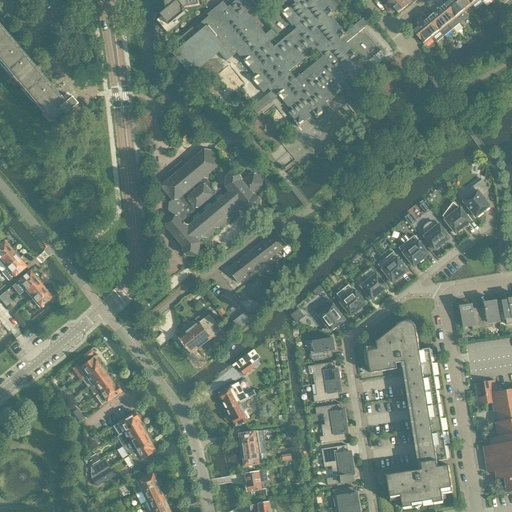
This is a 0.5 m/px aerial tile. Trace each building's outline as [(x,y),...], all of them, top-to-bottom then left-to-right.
[(52,0),(45,0),(47,1),(53,8),(57,5),(52,0)] [(167,11),(161,15),(170,26),(185,14),(185,13),(184,8),(200,6),(198,0),(165,0),(167,11)] [(193,28),(177,41),(183,48),(174,55),(176,58),(171,61),(178,69),(183,65),(189,73),(186,75),(193,83),(200,77),(201,76),(196,71),(219,52),(227,62),(237,53),(238,52),(245,60),(244,61),(248,67),(250,66),(256,73),(254,74),(255,75),(256,73),(258,75),(252,80),(257,85),(258,84),(264,92),(263,93),(269,89),(271,92),(272,93),(274,91),(279,96),(282,100),(284,99),(289,106),(288,107),(288,108),(290,107),(293,110),(289,113),(295,121),(294,122),(298,128),(304,123),(303,122),(310,116),(311,117),(312,117),(311,115),(313,114),(317,119),(323,114),(322,113),(329,107),(330,108),(326,103),(329,100),(330,101),(331,101),(330,99),(337,94),(338,95),(342,92),(344,90),(340,85),(343,82),(344,83),(345,82),(344,81),(347,79),(352,84),(360,78),(361,79),(366,75),(362,69),(360,70),(354,63),(356,62),(355,61),(354,62),(352,60),(358,56),(353,50),(351,51),(345,44),(347,43),(363,30),(369,25),(364,19),(346,34),(342,29),(341,31),(332,20),(333,19),(333,18),(332,19),(330,17),(335,13),(331,8),(329,9),(323,1),(324,0),(323,0),(321,2),(319,0),(311,0),(309,2),(307,3),(304,0),(303,0),(302,0),(295,0),(294,2),(295,4),(289,10),(287,8),(282,13),(286,18),(287,17),(294,25),(292,26),(293,26),(294,25),(297,29),(294,31),(295,33),(291,37),(289,35),(274,48),(270,42),(269,42),(267,43),(263,38),(266,35),(263,31),(261,32),(246,13),(247,12),(252,8),(244,0),(237,0),(228,8),(226,10),(221,4),(224,2),(223,2),(207,15),(209,17),(194,29),(193,28)] [(384,6),(387,10),(398,0),(387,0),(389,2),(384,6)] [(398,0),(387,10),(389,13),(394,9),(398,14),(412,3),(413,4),(417,0),(398,0)] [(448,0),(450,1),(445,5),(460,24),(468,17),(464,12),(453,0),(448,0)] [(453,0),(464,12),(472,6),(467,0),(453,0)] [(467,0),(472,6),(476,11),(484,4),(480,0),(467,0)] [(436,4),(433,7),(452,30),(460,24),(445,5),(440,9),(436,4)] [(434,14),(429,18),(441,32),(444,37),(452,30),(433,7),(430,9),(434,14)] [(420,17),(417,20),(433,38),(437,43),(444,37),(441,32),(429,18),(424,22),(420,17)] [(433,38),(417,20),(414,22),(418,27),(413,31),(424,45),(433,38)] [(0,61),(5,67),(5,68),(12,76),(8,79),(14,86),(18,83),(51,121),(50,122),(50,123),(62,113),(64,116),(71,110),(78,104),(71,97),(65,102),(61,98),(60,98),(58,100),(54,94),(38,76),(40,74),(39,72),(34,68),(33,69),(24,60),(26,58),(22,53),(20,55),(17,50),(0,30),(0,61)] [(277,36),(272,30),(266,35),(263,38),(267,43),(269,42),(270,42),(277,36)] [(360,113),(366,108),(345,82),(344,83),(343,82),(340,85),(344,90),(342,92),(360,113)] [(256,105),(261,111),(279,96),(274,91),(272,93),(271,92),(256,105)] [(256,105),(252,108),(257,114),(261,111),(256,105)] [(366,108),(360,113),(363,117),(370,112),(366,108)] [(256,193),(262,188),(263,182),(257,175),(250,174),(244,180),(242,179),(239,173),(230,172),(226,177),(225,187),(222,190),(215,189),(208,180),(208,179),(209,174),(218,167),(219,160),(211,151),(205,150),(194,159),(194,162),(191,162),(187,165),(185,163),(181,162),(169,172),(169,177),(170,178),(165,183),(163,189),(173,200),(169,203),(169,211),(173,216),(167,222),(166,227),(173,236),(177,236),(177,239),(181,244),(184,245),(184,252),(187,256),(196,257),(200,254),(201,243),(198,240),(202,236),(203,238),(208,238),(215,233),(215,228),(220,228),(227,223),(227,218),(232,218),(238,213),(239,208),(238,206),(242,205),(242,206),(242,207),(245,210),(255,211),(260,208),(261,200),(256,195),(256,193)] [(477,184),(460,198),(476,218),(491,207),(481,195),(490,189),(487,185),(488,185),(482,166),(472,169),(473,171),(476,180),(477,184)] [(426,202),(420,206),(426,214),(432,210),(426,202)] [(443,217),(446,220),(445,221),(456,234),(471,222),(461,208),(460,209),(453,203),(443,217)] [(406,221),(402,225),(407,232),(412,228),(406,221)] [(425,236),(424,237),(435,251),(450,238),(440,225),(439,226),(438,225),(438,224),(436,224),(436,223),(435,223),(431,222),(430,223),(428,223),(425,226),(424,228),(423,232),(423,233),(424,234),(424,235),(425,236)] [(228,270),(239,284),(288,246),(276,232),(228,270)] [(403,245),(399,249),(414,267),(430,255),(415,236),(410,240),(406,235),(400,240),(403,245)] [(0,259),(11,250),(4,242),(0,244),(0,259)] [(0,259),(0,261),(6,269),(20,257),(16,252),(14,254),(11,250),(0,259)] [(378,265),(393,284),(409,272),(394,253),(378,265)] [(20,257),(6,269),(2,273),(9,281),(26,267),(22,264),(24,262),(20,257)] [(372,268),(361,276),(366,283),(361,287),(372,300),(388,288),(372,268)] [(30,272),(12,287),(19,295),(24,291),(38,279),(34,274),(32,276),(30,272)] [(248,285),(250,297),(261,301),(270,294),(268,282),(257,278),(248,285)] [(38,279),(24,291),(32,299),(44,289),(41,286),(43,284),(38,279)] [(337,295),(342,302),(340,303),(351,317),(367,304),(356,291),(354,292),(349,286),(337,295)] [(44,289),(32,299),(39,308),(51,298),(44,289)] [(511,299),(509,300),(510,303),(503,304),(507,325),(511,324),(511,299)] [(325,323),(332,332),(346,321),(330,300),(316,312),(320,317),(318,318),(323,325),(325,323)] [(485,307),(479,308),(483,329),(493,328),(492,323),(500,322),(497,302),(485,304),(485,307)] [(483,329),(479,308),(473,309),(473,306),(461,308),(464,327),(472,326),(473,331),(483,329)] [(245,313),(231,324),(239,334),(253,323),(245,313)] [(210,315),(179,339),(191,354),(222,331),(210,315)] [(423,470),(414,472),(387,476),(391,502),(392,502),(392,501),(402,500),(403,508),(413,507),(413,504),(433,501),(434,504),(444,502),(442,493),(452,492),(453,492),(449,466),(438,468),(437,462),(448,460),(430,349),(420,351),(416,329),(416,328),(416,327),(415,326),(415,325),(414,325),(414,324),(413,324),(412,323),(411,322),(409,322),(408,321),(407,321),(405,322),(404,322),(402,323),(377,342),(378,346),(368,348),(368,347),(367,348),(371,374),(397,369),(397,364),(406,362),(423,470)] [(314,342),(315,350),(311,351),(312,361),(334,358),(332,351),(336,351),(334,339),(314,342)] [(236,363),(244,375),(255,367),(251,362),(254,360),(249,354),(236,363)] [(81,380),(86,377),(100,366),(94,357),(79,368),(77,365),(73,369),(81,380)] [(314,374),(315,384),(340,381),(338,369),(335,369),(334,363),(309,367),(310,374),(314,374)] [(86,377),(92,386),(106,375),(100,366),(86,377)] [(92,386),(98,394),(114,383),(112,384),(106,375),(92,386)] [(340,381),(315,384),(317,395),(313,396),(315,403),(340,399),(339,393),(342,392),(340,381)] [(495,382),(475,385),(478,405),(492,403),(494,411),(498,410),(500,423),(496,424),(498,438),(490,440),(491,447),(483,449),(487,473),(495,471),(496,479),(504,478),(507,492),(511,491),(511,391),(497,394),(495,382)] [(114,383),(98,394),(96,396),(102,405),(106,403),(121,392),(114,383)] [(223,402),(227,410),(251,398),(257,395),(254,391),(245,395),(239,383),(232,387),(231,386),(227,388),(228,389),(220,393),(221,395),(220,397),(221,400),(223,400),(224,402),(223,402)] [(251,398),(227,410),(231,418),(232,418),(233,419),(232,421),(234,424),(236,425),(237,427),(245,422),(246,423),(250,421),(244,410),(254,404),(251,398)] [(322,426),(347,422),(345,410),(342,411),(341,404),(315,408),(317,416),(323,415),(325,425),(322,426)] [(123,433),(140,422),(134,413),(113,427),(119,436),(123,433)] [(123,446),(128,443),(144,433),(139,424),(141,422),(140,422),(123,433),(119,436),(117,437),(123,446)] [(347,422),(322,426),(324,437),(320,437),(321,445),(347,441),(346,434),(349,434),(347,422)] [(242,438),(240,438),(241,446),(259,443),(265,442),(263,431),(258,432),(242,434),(242,438)] [(122,447),(128,456),(134,452),(149,442),(144,433),(128,443),(123,446),(122,447)] [(134,452),(128,456),(133,466),(140,462),(155,452),(149,442),(134,452)] [(242,446),(240,447),(241,452),(242,452),(243,456),(261,453),(267,453),(265,442),(259,443),(241,446),(242,446)] [(330,456),(332,467),(353,464),(352,452),(348,452),(347,446),(322,450),(323,457),(330,456)] [(261,453),(243,456),(244,464),(246,463),(247,467),(262,464),(268,463),(267,453),(261,453)] [(353,464),(332,467),(333,478),(327,479),(328,486),(353,482),(352,476),(355,475),(353,464)] [(108,468),(90,478),(94,485),(112,475),(108,468)] [(252,492),(253,498),(266,496),(265,489),(262,490),(261,482),(267,481),(266,471),(246,474),(248,484),(247,484),(248,492),(252,492)] [(136,495),(142,492),(157,485),(152,475),(131,484),(136,495)] [(141,504),(141,505),(163,494),(160,487),(158,488),(157,485),(142,492),(136,495),(141,505),(141,504)] [(333,491),(336,509),(360,505),(358,493),(355,494),(354,487),(333,491)] [(141,505),(144,511),(151,511),(166,505),(165,502),(167,501),(163,494),(141,505)] [(270,511),(269,503),(251,506),(250,507),(251,511),(270,511)]
